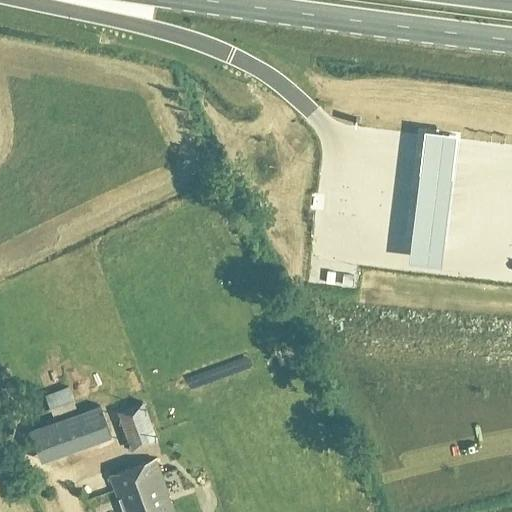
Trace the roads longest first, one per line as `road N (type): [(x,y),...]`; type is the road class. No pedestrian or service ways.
road 1 (primary): [(62,0),(230,54),(272,79),(351,160)]
road 2 (primary): [(192,0),(511,42)]
